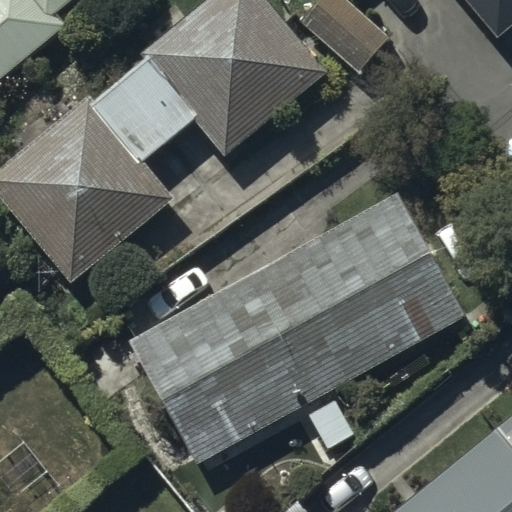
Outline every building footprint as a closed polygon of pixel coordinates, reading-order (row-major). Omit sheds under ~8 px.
[(0,0),(0,66),(69,12),(59,0),(0,0)] [(85,107),(0,175),(0,201),(74,292),(176,209),(146,172),(198,129),(228,166),(329,83),(261,0),(217,0),(145,59),(151,66),(91,115),(85,107)] [(344,0),(325,0),(300,26),(363,82),(395,45),(344,0)] [(402,178),(131,324),(165,370),(194,449),(468,303),(440,226),(402,178)] [(511,511),(511,428),(407,511),(511,511)]
